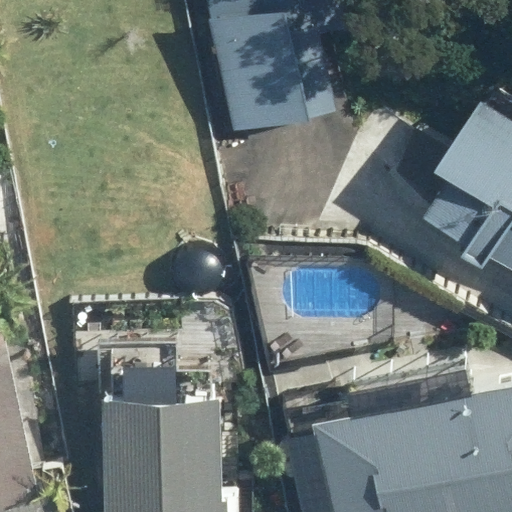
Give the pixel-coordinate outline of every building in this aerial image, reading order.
[(216,0),(241,126),(323,118),(322,115),(348,109),(326,0),(216,0)] [(511,98),(501,92),(455,165),(463,171),(436,213),(478,240),(473,248),(495,261),(499,255),(511,262),(511,98)] [(175,317),(175,323),(175,329),(176,335),(178,341),(181,346),(186,350),(190,354),(196,357),(201,359),(207,360),(213,359),(219,358),(225,356),(230,353),(234,349),(238,344),(241,339),(243,333),(244,327),(243,321),(242,315),(240,309),(237,304),(233,300),(228,296),(223,293),(217,291),(211,291),(205,291),(199,292),(194,294),(188,297),(184,301),(180,306),(177,312),(175,317)] [(87,344),(121,344),(121,318),(88,317),(87,344)] [(0,503),(48,495),(19,323),(0,326),(0,503)] [(511,511),(511,381),(326,415),(343,509),(326,511),(511,511)] [(116,395),(114,511),(231,511),(234,396),(116,395)]
